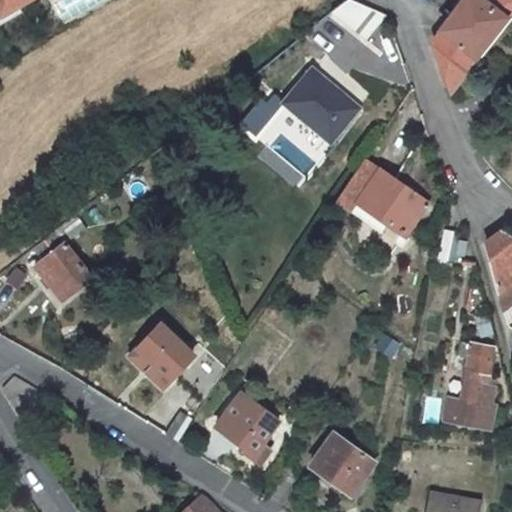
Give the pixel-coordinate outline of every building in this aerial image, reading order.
[(0,0),(0,15),(1,17),(29,0),(0,0)] [(333,12),(353,39),(384,14),(382,14),(348,0),(333,12)] [(511,9),(499,0),(462,0),(430,41),(449,91),(511,10),(511,9)] [(511,0),(499,0),(511,9),(511,0)] [(285,103),(329,141),(357,109),(313,70),(285,103)] [(356,203),(402,237),(426,205),(379,172),(356,203)] [(458,261),(463,232),(445,229),(440,258),(458,261)] [(37,267),(64,302),(92,280),(55,232),(34,248),(45,261),(37,267)] [(507,327),(511,329),(511,238),(500,232),(484,244),(500,301),(507,327)] [(145,370),(163,387),(192,357),(161,327),(139,350),(151,363),(145,370)] [(465,361),(457,406),(450,405),(445,428),(476,434),(478,421),(479,420),(490,422),(493,400),(483,399),(483,397),(493,352),(459,343),(455,359),(465,361)] [(34,391),(0,369),(0,387),(14,410),(34,391)] [(24,424),(48,400),(34,391),(14,410),(24,424)] [(215,426),(253,455),(277,422),(239,394),(215,426)] [(173,450),(185,431),(174,423),(160,442),(173,450)] [(331,433),(308,465),(349,494),(372,462),(331,433)] [(276,511),(291,489),(277,480),(260,504),(273,511),(276,511)] [(479,511),(481,502),(430,491),(425,511),(479,511)] [(219,511),(205,495),(185,511),(219,511)]
